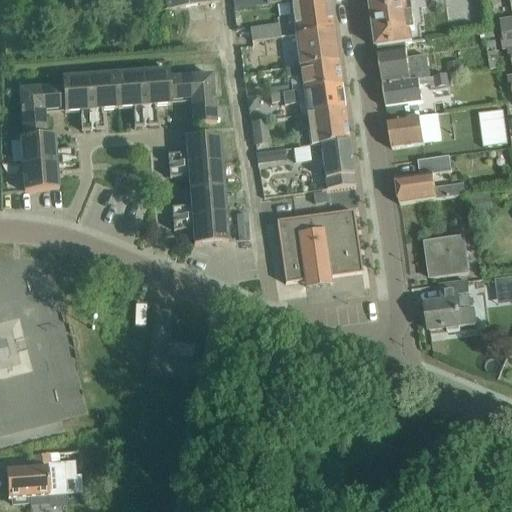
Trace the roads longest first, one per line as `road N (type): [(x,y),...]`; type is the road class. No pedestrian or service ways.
road 1 (residential): [(354,0),(398,330),(380,367)]
road 2 (unknown): [(262,319),(258,229),(223,0)]
road 3 (residential): [(163,277),(153,139),(85,145),(87,184),(62,238)]
road 4 (residential): [(380,367),(163,277)]
road 5 (residential): [(511,422),(380,367)]
